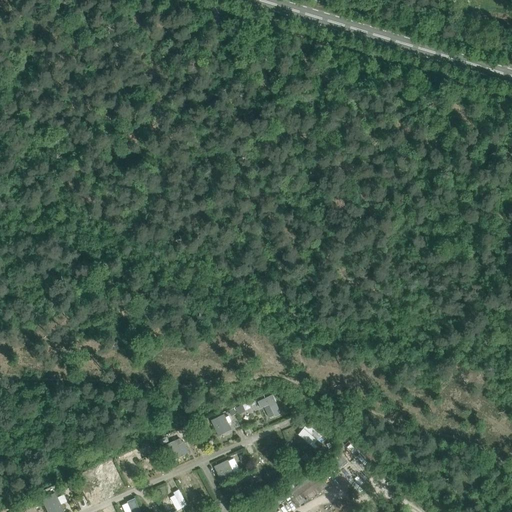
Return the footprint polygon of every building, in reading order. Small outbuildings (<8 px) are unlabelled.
[(257,401),(261,408),(264,407),(269,418),(274,416),(275,417),(281,413),(272,394),(257,401)] [(210,420),(218,436),(231,429),(224,414),(210,420)] [(162,446),(169,461),(187,453),(182,442),(178,444),(176,440),(162,446)] [(347,442),(313,465),(318,471),(289,490),(301,505),(328,486),(330,488),(365,463),(347,442)] [(228,461),(214,467),(222,484),(236,477),(234,474),(228,461)] [(56,492),(42,499),(48,511),(64,511),(65,511),(61,505),(67,502),(64,495),(58,497),(56,492)] [(141,511),(136,498),(128,502),(132,511),(141,511)]
